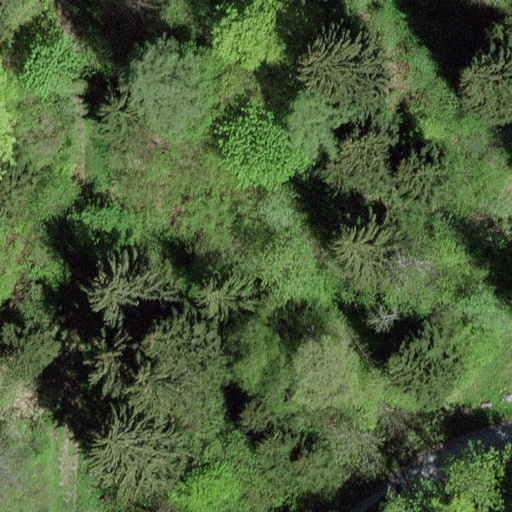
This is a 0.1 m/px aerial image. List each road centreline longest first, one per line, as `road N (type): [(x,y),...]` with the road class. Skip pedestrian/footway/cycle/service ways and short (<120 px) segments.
road 1 (track): [(69,0),(82,77),(76,511)]
road 2 (track): [(511,442),(406,485),(372,511)]
